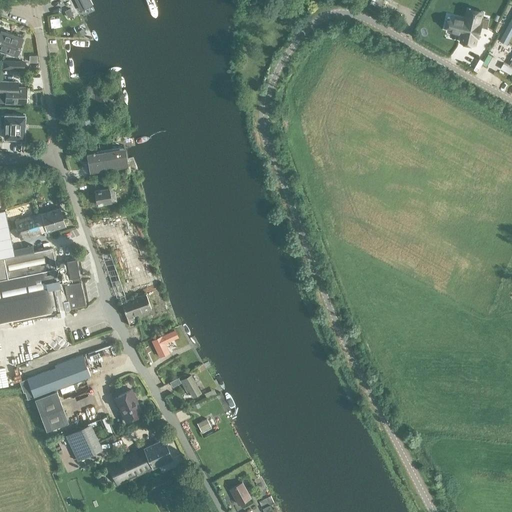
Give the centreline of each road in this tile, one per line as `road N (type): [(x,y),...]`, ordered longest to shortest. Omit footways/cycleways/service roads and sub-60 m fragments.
road 1 (unclassified): [(431,511),(331,312),(278,171),(265,127),(267,99),(302,31),(337,12),(370,21),(511,99)]
road 2 (unclassified): [(223,511),(115,319),(59,155),(31,13)]
